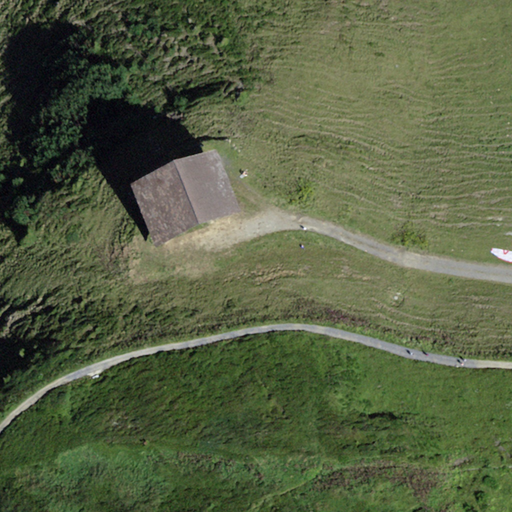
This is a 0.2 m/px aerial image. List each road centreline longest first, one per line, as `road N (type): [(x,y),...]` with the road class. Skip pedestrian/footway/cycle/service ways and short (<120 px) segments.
road 1 (track): [(511,371),(466,368),(333,328),(273,323),(95,365),(32,401),(0,433)]
road 2 (track): [(242,229),(298,221),(408,264),(511,276)]
